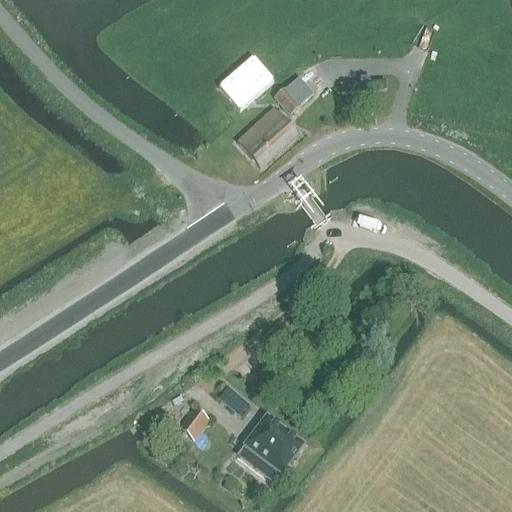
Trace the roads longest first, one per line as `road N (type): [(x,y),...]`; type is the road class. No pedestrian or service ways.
road 1 (unclassified): [(230,217),(64,85),(0,13)]
road 2 (unclassified): [(0,368),(230,217)]
road 3 (unclassified): [(286,177),(329,147),(397,138),(463,161),(511,195)]
road 4 (unclassified): [(511,318),(401,247),(325,225)]
